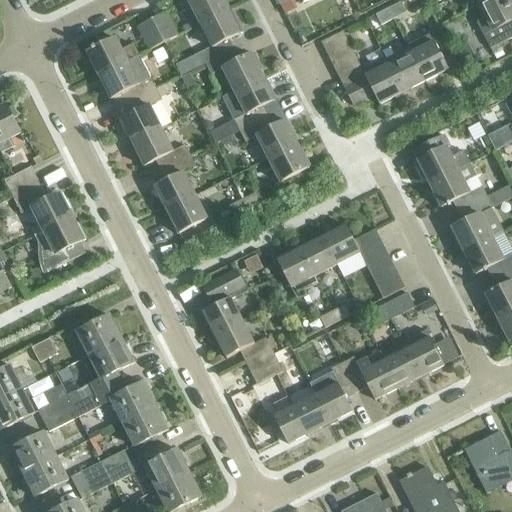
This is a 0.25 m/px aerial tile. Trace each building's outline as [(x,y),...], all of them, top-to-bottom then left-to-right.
[(196,0),(189,4),(200,26),(228,12),(224,4),(226,3),(225,0),(196,0)] [(511,0),(490,0),(481,5),(488,17),(478,22),(491,47),(511,37),(505,24),(511,20),(511,0)] [(402,3),(390,9),(395,19),(406,13),(402,3)] [(395,19),(390,9),(377,16),(382,26),(395,19)] [(199,54),(205,67),(235,52),(229,40),(242,34),(234,17),(231,18),(228,12),(200,26),(212,48),(199,54)] [(168,16),(155,22),(165,44),(179,37),(168,16)] [(165,44),(155,22),(142,29),(152,50),(165,44)] [(323,43),(328,54),(350,43),(345,32),(323,43)] [(410,48),(413,54),(412,54),(426,81),(449,69),(432,36),(410,48)] [(98,67),(102,76),(140,57),(134,45),(122,51),(116,40),(88,54),(95,69),(98,67)] [(328,54),(334,66),(356,54),(350,43),(328,54)] [(410,48),(387,60),(404,92),(426,81),(412,54),(413,54),(410,48)] [(222,70),(234,93),(262,79),(258,72),(261,70),(253,54),(239,61),(235,52),(205,67),(210,76),(222,70)] [(334,66),(339,76),(361,65),(356,54),(334,66)] [(117,96),(122,108),(157,91),(140,57),(102,76),(105,82),(102,83),(110,99),(117,96)] [(472,57),(462,63),(465,70),(476,64),(472,57)] [(368,80),(347,91),(355,107),(375,97),(379,105),(404,92),(387,60),(364,71),(368,80)] [(339,76),(347,91),(368,80),(364,71),(361,65),(339,76)] [(234,93),(221,100),(234,124),(239,134),(269,118),(263,108),(274,102),(277,101),(276,99),(274,94),(271,89),(269,85),(266,86),(262,79),(234,93)] [(132,136),(136,143),(161,130),(150,107),(162,101),(157,91),(122,108),(127,118),(121,121),(129,137),(132,136)] [(0,147),(3,153),(15,147),(11,139),(21,133),(15,120),(19,118),(14,108),(9,109),(7,106),(0,109),(0,147)] [(257,138),(269,161),(296,146),(292,138),(295,137),(287,122),(274,129),(269,118),(239,134),(244,144),(257,138)] [(157,162),(162,173),(191,158),(184,145),(172,151),(161,130),(136,143),(139,150),(137,152),(145,168),(157,162)] [(429,177),(433,184),(470,166),(464,154),(452,159),(448,150),(450,149),(445,138),(415,153),(420,163),(418,164),(425,179),(429,177)] [(296,146),(269,161),(280,182),(310,167),(302,152),(300,153),(296,146)] [(166,203),(170,211),(195,198),(183,174),(195,168),(191,158),(162,173),(166,182),(155,188),(163,205),(166,203)] [(454,203),(460,214),(489,199),(483,187),(479,178),(477,178),(470,166),(433,184),(437,192),(433,194),(441,209),(454,203)] [(5,183),(10,193),(39,179),(33,168),(5,183)] [(16,204),(44,190),(39,179),(10,193),(16,204)] [(502,207),(511,201),(511,185),(511,184),(495,194),(502,207)] [(33,208),(45,232),(72,218),(69,211),(71,209),(63,193),(49,200),(45,190),(44,190),(16,204),(21,214),(33,208)] [(256,193),(244,199),(248,207),(260,201),(256,193)] [(195,198),(170,211),(174,219),(171,220),(179,236),(206,222),(195,198)] [(248,207),(244,199),(229,206),(234,215),(248,207)] [(503,232),(499,224),(491,210),(494,209),(489,199),(460,214),(465,224),(452,231),(460,246),(462,245),(466,252),(493,238),(492,238),(503,232)] [(72,218),(45,232),(57,256),(47,261),(52,271),(78,258),(73,248),(87,241),(79,225),(76,226),(72,218)] [(347,227),(324,239),(337,265),(360,253),(355,242),(347,227)] [(377,231),(355,242),(360,253),(382,241),(377,231)] [(488,268),(494,280),(511,270),(511,249),(503,232),(492,238),(493,238),(466,252),(470,259),(467,261),(474,275),(488,268)] [(324,239),(302,251),(315,276),(337,265),(324,239)] [(389,255),(382,241),(360,253),(367,266),(389,255)] [(0,295),(4,294),(2,291),(11,287),(4,274),(12,270),(2,249),(0,249),(0,295)] [(315,276),(302,251),(280,262),(299,300),(307,296),(305,292),(320,284),(315,276)] [(395,266),(389,255),(367,266),(373,277),(395,266)] [(401,278),(395,266),(373,277),(379,288),(401,278)] [(497,312),(501,319),(511,313),(511,270),(494,280),(500,291),(485,298),(494,314),(497,312)] [(205,314),(216,336),(243,322),(233,302),(249,294),(239,273),(205,290),(213,306),(213,305),(215,309),(205,314)] [(406,288),(401,278),(379,288),(384,299),(406,288)] [(409,294),(387,305),(394,319),(416,308),(409,294)] [(346,305),(333,312),(339,323),(351,316),(346,305)] [(394,319),(387,305),(378,309),(385,324),(394,319)] [(339,323),(333,312),(320,319),(326,329),(339,323)] [(511,313),(501,319),(504,326),(501,327),(509,343),(511,341),(511,313)] [(92,357),(125,340),(113,317),(80,334),(92,357)] [(241,352),(247,363),(272,350),(267,339),(254,346),(243,322),(216,336),(227,359),(241,352)] [(404,343),(408,350),(422,378),(443,367),(425,332),(404,343)] [(68,396),(74,408),(119,386),(114,376),(137,364),(125,340),(92,357),(103,379),(68,396)] [(51,341),(43,346),(50,360),(59,355),(51,341)] [(50,360),(43,346),(35,350),(42,364),(50,360)] [(253,374),(278,362),(272,350),(247,363),(253,374)] [(408,350),(386,362),(400,389),(422,378),(408,350)] [(355,358),(343,364),(358,394),(370,388),(377,401),(400,389),(386,362),(381,353),(359,364),(355,358)] [(278,362),(253,374),(259,386),(284,373),(278,362)] [(339,385),(317,396),(331,424),(353,413),(346,400),(358,394),(343,364),(331,370),(339,385)] [(0,372),(0,403),(24,391),(12,367),(0,372)] [(114,401),(125,424),(159,407),(147,383),(124,395),(119,386),(74,408),(80,419),(114,401)] [(24,391),(0,403),(0,423),(3,430),(36,414),(24,391)] [(40,411),(46,422),(74,408),(68,396),(40,411)] [(317,396),(294,408),(308,435),(331,424),(317,396)] [(308,435),(294,408),(289,397),(274,404),(280,415),(276,417),(290,445),(308,435)] [(159,407),(125,424),(137,447),(171,431),(159,407)] [(51,433),(80,419),(74,408),(46,422),(51,433)] [(465,451),(486,491),(511,478),(511,460),(511,461),(511,460),(507,452),(510,450),(500,431),(488,438),(487,439),(465,451)] [(267,438),(271,448),(283,442),(278,432),(267,438)] [(14,450),(25,474),(58,457),(46,434),(14,450)] [(148,467),(160,491),(192,474),(180,450),(148,467)] [(138,479),(135,474),(137,473),(125,451),(72,478),(83,500),(119,482),(122,487),(138,479)] [(58,457),(25,474),(37,497),(70,481),(58,457)] [(408,479),(401,483),(415,511),(467,511),(463,503),(456,506),(446,487),(440,491),(428,469),(413,477),(411,474),(407,477),(408,479)] [(192,474),(160,491),(170,511),(175,511),(204,497),(192,474)] [(343,511),(386,511),(379,497),(359,507),(358,505),(343,511)] [(57,511),(86,511),(81,501),(57,511)] [(140,511),(136,502),(125,508),(126,511),(140,511)]
